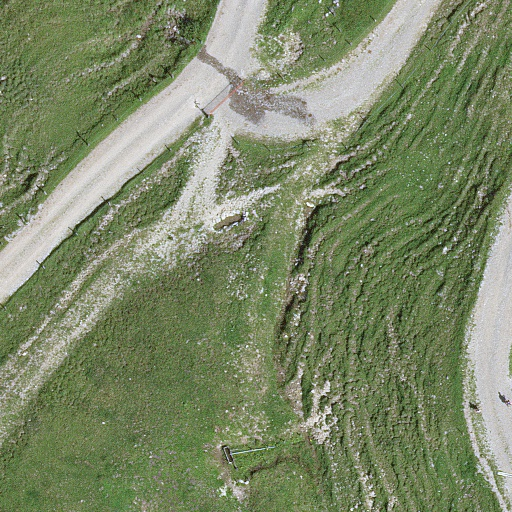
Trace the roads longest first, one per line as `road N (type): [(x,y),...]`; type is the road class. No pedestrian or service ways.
road 1 (track): [(421,0),(363,76),(314,105),(283,108),(238,97),(212,75),(244,0)]
road 2 (track): [(212,75),(119,150),(0,278)]
road 3 (track): [(511,469),(484,391),(486,345),(511,248)]
